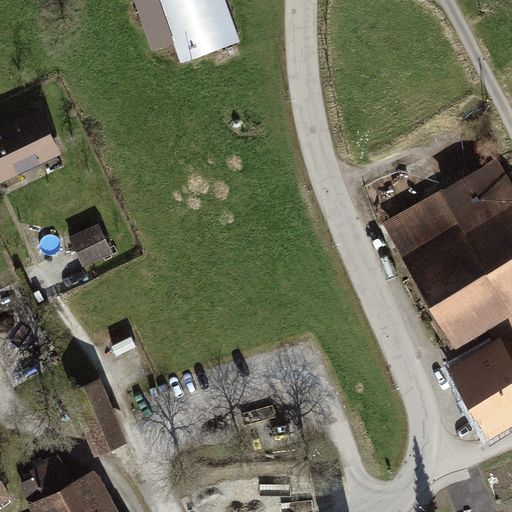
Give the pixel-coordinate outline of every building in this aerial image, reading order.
[(224,0),(137,0),(154,47),(173,41),(179,60),(238,39),(224,0)] [(37,111),(0,128),(0,172),(3,178),(21,169),(18,163),(54,146),(37,111)] [(511,196),(493,163),(391,224),(446,315),(435,321),(445,338),(456,331),(458,335),(487,319),(495,332),(500,334),(511,326),(511,196)] [(98,224),(88,228),(95,242),(78,251),(84,264),(111,251),(98,224)] [(502,341),(456,367),(491,427),(511,415),(511,345),(506,348),(502,341)] [(96,380),(74,389),(98,448),(121,439),(96,380)] [(28,481),(39,502),(72,485),(64,470),(44,481),(40,475),(28,481)] [(83,511),(87,510),(88,511),(111,511),(90,475),(72,485),(39,502),(34,504),(38,511),(83,511)]
